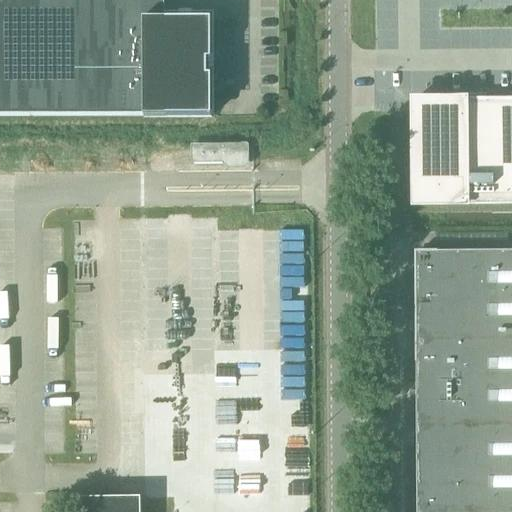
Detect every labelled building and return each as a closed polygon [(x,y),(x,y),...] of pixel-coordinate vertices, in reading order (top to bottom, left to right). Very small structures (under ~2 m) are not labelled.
[(211,61),(211,20),(144,20),(144,0),(0,0),(0,116),(211,117),(211,77),(207,77),(207,60),(211,61)] [(456,101),(413,102),(414,180),(413,180),(413,208),(511,207),(511,99),(456,100),(456,101)] [(227,164),(230,166),(243,166),(245,163),(245,145),(194,146),(194,164),(227,164)] [(418,511),(511,511),(511,253),(417,253),(418,511)] [(81,511),(141,511),(141,498),(82,499),(81,511)]
